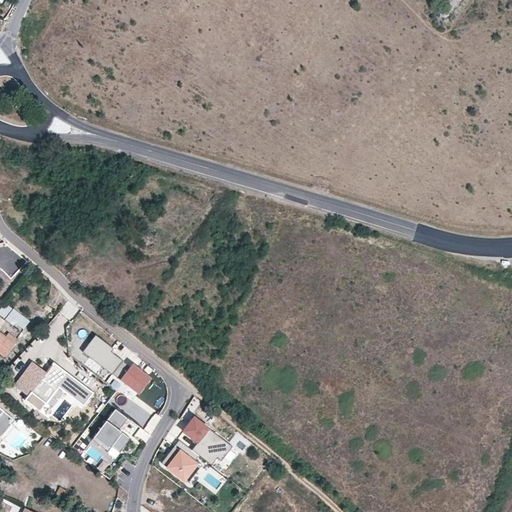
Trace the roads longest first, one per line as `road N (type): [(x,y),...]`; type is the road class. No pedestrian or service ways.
road 1 (residential): [(511,246),(463,244),(125,144)]
road 2 (residential): [(181,385),(0,224)]
road 3 (residential): [(332,511),(293,469),(181,385)]
road 4 (residential): [(133,511),(144,458),(181,385)]
